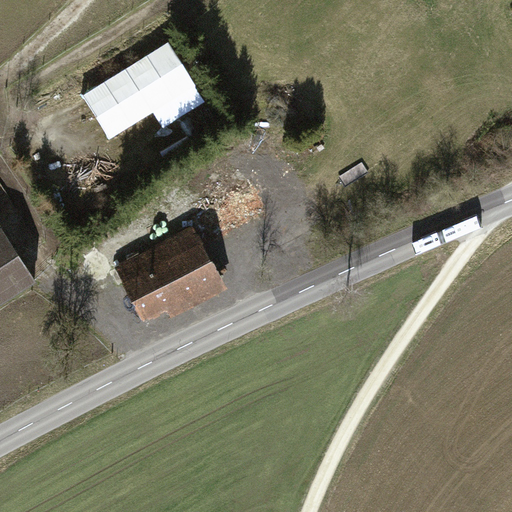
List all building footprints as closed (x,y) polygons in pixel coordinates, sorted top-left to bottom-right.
[(190,115),(208,105),(175,45),(85,94),(111,142),(154,118),(173,153),(203,137),(190,115)] [(260,182),(202,212),(216,240),(274,210),(260,182)] [(0,317),(52,283),(0,204),(0,317)] [(203,225),(126,265),(157,326),(177,315),(181,321),(238,291),(203,225)] [(110,345),(118,337),(70,294),(62,302),(110,345)]
